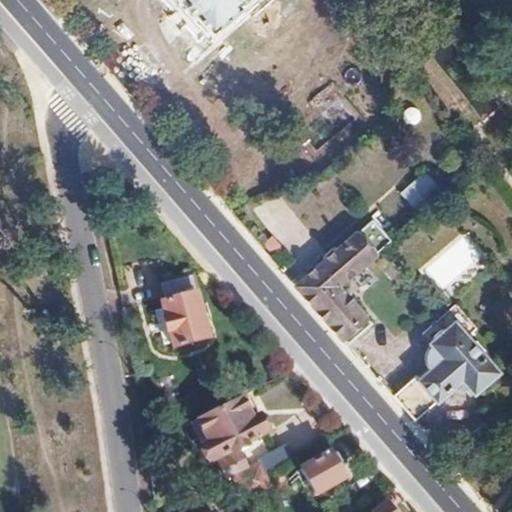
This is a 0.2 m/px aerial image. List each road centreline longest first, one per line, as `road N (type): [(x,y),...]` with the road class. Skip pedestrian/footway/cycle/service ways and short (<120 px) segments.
road 1 (secondary): [(92,86),(462,511)]
road 2 (residential): [(132,511),(63,146),(71,107),(92,86)]
